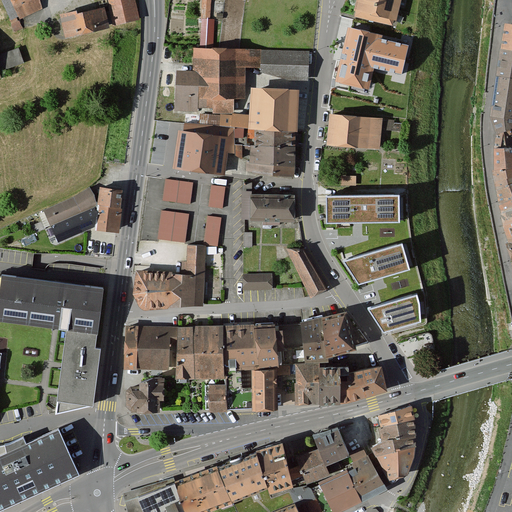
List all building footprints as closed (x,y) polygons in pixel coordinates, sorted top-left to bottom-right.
[(38,0),(12,0),(21,19),(43,9),(38,0)] [(106,29),(137,22),(132,0),(108,0),(111,11),(63,23),(67,41),(107,32),(106,29)] [(400,0),(359,0),(356,15),(395,24),(400,0)] [(405,100),(417,40),(347,27),(336,82),(369,88),(372,74),(390,77),(386,96),(405,100)] [(21,48),(0,54),(0,65),(1,70),(25,62),(21,48)] [(257,67),(258,50),(192,48),(192,72),(174,72),(173,104),(211,105),(211,112),(230,113),(231,99),(242,100),(243,67),(257,67)] [(499,75),(511,76),(511,48),(504,48),(499,75)] [(309,51),(261,50),(260,71),(292,80),(308,80),(309,51)] [(499,132),(511,127),(511,76),(499,75),(494,116),(499,132)] [(297,132),(299,91),(248,89),(247,116),(232,116),(231,129),(242,129),(251,130),(297,132)] [(381,119),(332,115),(330,144),(379,148),(381,119)] [(231,129),(185,125),(178,167),(220,173),(221,151),(233,153),(232,144),(231,129)] [(511,127),(499,132),(497,146),(511,145),(511,127)] [(232,144),(241,145),(242,129),(231,129),(232,144)] [(296,146),(297,132),(251,130),(250,144),(296,146)] [(232,144),(233,153),(241,157),(241,145),(232,144)] [(296,164),(296,146),(250,144),(249,161),(296,164)] [(511,145),(497,146),(497,169),(511,166),(511,145)] [(295,176),(296,164),(249,161),(246,161),(245,170),(271,174),(295,176)] [(511,166),(497,169),(499,183),(511,179),(511,166)] [(499,197),(511,192),(511,179),(499,183),(499,197)] [(192,183),(166,180),(163,200),(189,203),(192,183)] [(295,223),(295,199),(251,199),(251,182),(244,182),(243,219),(249,219),(249,223),(264,223),(264,229),(271,230),(271,226),(280,227),(280,223),(295,223)] [(225,187),(211,186),(208,207),(222,209),(225,187)] [(101,187),(100,205),(120,207),(122,189),(101,187)] [(54,223),(100,205),(92,188),(47,207),(54,223)] [(511,192),(499,197),(502,209),(511,204),(511,192)] [(399,219),(399,194),(328,195),(328,220),(399,219)] [(511,204),(502,209),(504,223),(511,220),(511,204)] [(100,205),(54,223),(59,240),(94,226),(98,227),(100,205)] [(120,207),(100,205),(98,227),(118,228),(120,207)] [(188,215),(162,211),(158,239),(184,242),(188,215)] [(221,218),(207,216),(203,244),(217,246),(221,218)] [(415,265),(405,241),(348,258),(364,282),(415,265)] [(205,247),(187,247),(185,273),(169,271),(164,307),(203,305),(205,247)] [(287,248),(312,296),(327,288),(303,249),(287,248)] [(169,271),(140,269),(137,293),(143,307),(164,307),(169,271)] [(272,273),(243,273),(244,288),(272,288),(272,273)] [(108,288),(1,274),(0,284),(0,319),(68,328),(58,409),(92,403),(102,333),(108,288)] [(426,317),(420,292),(377,306),(391,328),(426,317)] [(347,313),(303,322),(305,346),(306,361),(328,360),(328,356),(356,348),(347,313)] [(303,322),(255,325),(258,370),(273,369),(279,369),(277,347),(305,346),(303,322)] [(255,325),(223,326),(224,371),(241,371),(254,370),(258,370),(255,325)] [(173,344),(174,327),(129,326),(128,366),(167,368),(168,344),(173,344)] [(223,326),(174,327),(173,344),(172,380),(218,379),(225,379),(224,371),(223,326)] [(298,364),(299,401),(321,400),(321,369),(321,364),(298,364)] [(381,367),(351,373),(345,378),(345,401),(385,390),(381,367)] [(321,369),(321,400),(345,401),(345,378),(351,373),(351,368),(321,369)] [(254,406),(274,406),(273,369),(258,370),(254,370),(254,387),(254,406)] [(224,371),(225,379),(225,407),(254,406),(254,387),(242,387),(241,371),(224,371)] [(167,396),(167,374),(155,374),(141,379),(141,386),(129,386),(129,403),(139,403),(139,408),(162,408),(163,396),(167,396)] [(205,408),(225,407),(225,379),(218,379),(219,385),(204,385),(205,408)] [(410,407),(380,414),(382,423),(412,417),(410,407)] [(411,446),(412,417),(382,423),(375,424),(379,444),(373,446),(378,455),(411,446)] [(0,452),(0,506),(80,470),(59,425),(23,441),(19,432),(0,440),(0,441),(4,451),(0,452)] [(320,447),(328,465),(332,463),(335,471),(343,468),(339,458),(351,453),(339,427),(315,434),(320,447)] [(282,443),(256,451),(267,488),(269,494),(289,488),(299,511),(322,511),(313,490),(307,486),(296,489),(295,485),(290,469),(282,443)] [(405,477),(411,446),(378,455),(391,480),(405,477)] [(300,466),(290,469),(295,485),(331,472),(328,465),(320,447),(297,456),(300,466)] [(364,457),(360,450),(353,452),(356,462),(348,466),(351,473),(362,499),(384,488),(371,467),(376,464),(369,455),(364,457)] [(267,488),(256,451),(221,464),(233,501),(267,488)] [(200,511),(233,501),(221,464),(174,478),(186,511),(200,511)] [(335,511),(362,499),(351,473),(324,485),(335,511)] [(186,511),(174,478),(125,494),(128,511),(186,511)] [(333,511),(335,511),(324,485),(313,490),(322,511),(333,511)] [(299,511),(289,488),(269,494),(267,488),(233,501),(238,511),(299,511)] [(238,511),(233,501),(200,511),(238,511)]
